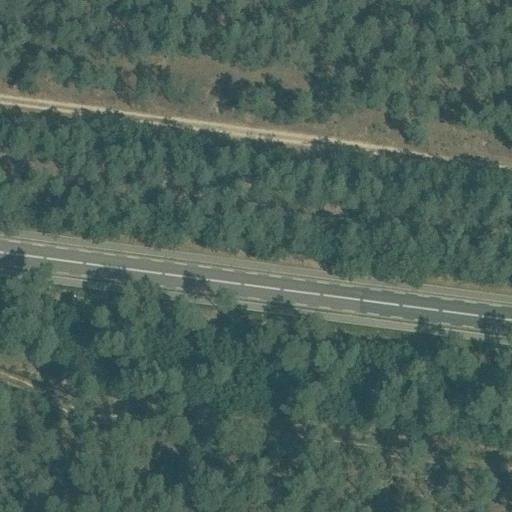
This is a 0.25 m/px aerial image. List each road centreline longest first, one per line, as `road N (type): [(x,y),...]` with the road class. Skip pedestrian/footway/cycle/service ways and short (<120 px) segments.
road 1 (track): [(511,472),(0,398)]
road 2 (track): [(0,98),(511,167)]
road 3 (primary): [(0,253),(511,319)]
